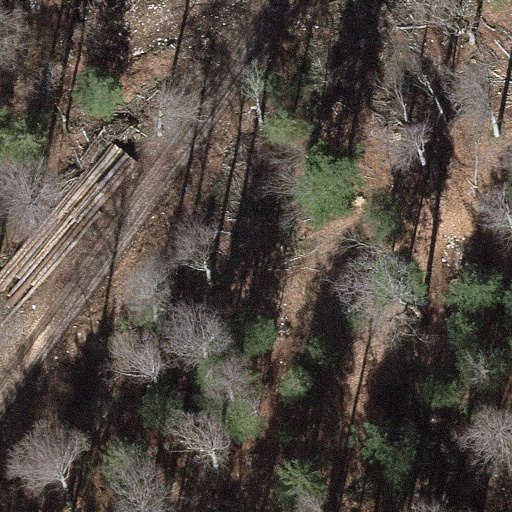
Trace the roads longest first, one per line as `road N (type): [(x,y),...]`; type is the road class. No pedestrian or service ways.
road 1 (track): [(0,348),(251,0)]
road 2 (track): [(0,65),(105,0)]
